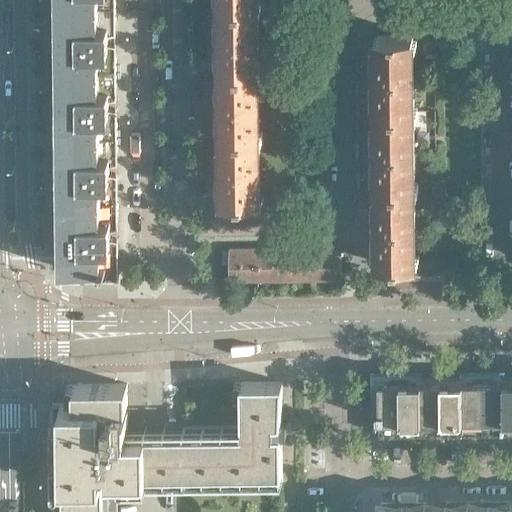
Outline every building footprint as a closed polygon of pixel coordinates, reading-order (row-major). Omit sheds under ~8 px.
[(116,98),(116,44),(107,43),(107,34),(116,33),(115,0),(57,0),(61,267),(81,267),(81,279),(118,279),(118,239),(110,238),(110,229),(118,228),(117,174),(109,173),(109,164),(117,163),(117,109),(108,108),(108,99),(116,98)] [(258,68),(257,4),(219,4),(220,69),(258,68)] [(414,110),(413,33),(375,34),(376,110),(414,110)] [(259,133),(258,68),(220,69),(221,133),(259,133)] [(414,185),(414,148),(414,110),(376,110),(376,186),(414,185)] [(260,198),(259,133),(221,133),(222,199),(260,198)] [(415,261),(415,223),(414,185),(376,186),(377,262),(415,261)] [(258,275),(257,248),(229,249),(229,262),(229,277),(243,277),(243,275),(258,275)] [(285,277),(285,248),(257,248),(258,275),(272,274),(272,277),(285,277)] [(313,274),(313,248),(285,248),(285,277),(298,277),(298,274),(313,274)] [(341,276),(341,254),(341,248),(313,248),(313,274),(327,274),(327,277),(341,276)] [(511,430),(511,378),(379,380),(379,408),(377,408),(377,414),(379,414),(379,432),(511,430)] [(116,511),(116,474),(157,473),(184,473),(184,483),(186,483),(203,483),(203,482),(205,482),(205,483),(222,483),(222,482),(225,482),(225,483),(241,482),(244,482),(260,482),(263,482),(280,482),(280,481),(282,481),(282,472),(281,432),(287,432),(287,420),(281,420),(282,381),(234,381),(234,403),(241,403),(242,425),(183,426),(183,432),(156,432),(127,432),(127,428),(127,423),(127,410),(126,410),(126,404),(127,404),(127,383),(66,383),(66,402),(51,402),(51,405),(50,405),(50,422),(51,422),(51,443),(50,443),(51,460),(51,463),(51,479),(51,482),(51,499),(52,499),(52,501),(51,501),(51,511),(116,511)]
